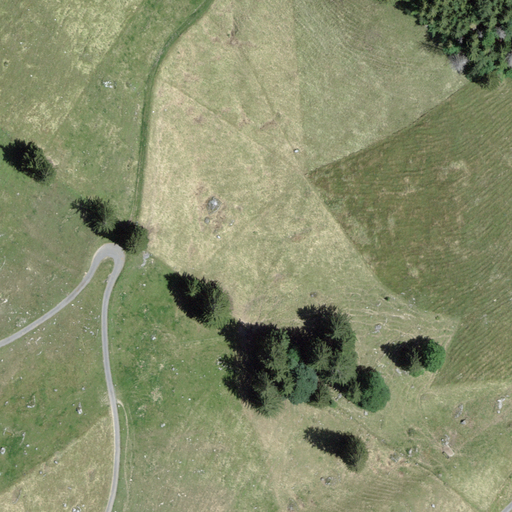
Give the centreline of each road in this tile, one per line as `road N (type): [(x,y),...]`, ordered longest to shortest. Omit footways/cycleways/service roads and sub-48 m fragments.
road 1 (unclassified): [(0,342),(61,304),(100,253),(114,251),(105,340),(116,444),(106,511)]
road 2 (track): [(114,251),(140,183),(152,67),(202,0)]
